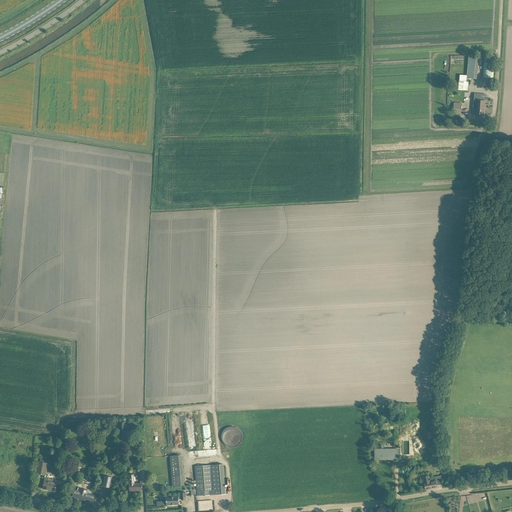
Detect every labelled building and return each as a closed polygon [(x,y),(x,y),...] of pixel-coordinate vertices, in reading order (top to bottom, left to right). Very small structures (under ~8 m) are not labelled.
[(468,57),(466,77),(477,78),(479,58),(468,57)] [(494,78),(495,63),(483,62),(483,77),(494,78)] [(459,80),(458,83),(461,83),(461,90),(468,90),(468,81),(466,81),(466,75),(460,74),(459,80)] [(486,94),(481,94),(474,93),(473,109),(477,109),(476,115),(484,116),(485,100),(486,94)] [(453,113),(461,114),(462,103),(453,102),(453,113)] [(400,454),(400,449),(375,449),(375,459),(390,459),(390,458),(392,458),(392,459),(398,459),(398,454),(400,454)] [(182,455),(179,455),(170,456),(172,486),(185,485),(182,455)] [(45,475),(48,463),(39,461),(36,473),(45,475)] [(225,494),(223,464),(195,466),(197,496),(225,494)] [(129,475),(129,486),(130,491),(142,490),(141,487),(142,487),(142,486),(141,486),(141,483),(134,484),(134,475),(129,475)] [(111,477),(105,476),(103,486),(109,488),(110,482),(114,483),(114,479),(111,479),(111,477)] [(431,480),(430,480),(429,476),(423,477),(425,489),(436,487),(435,481),(435,480),(431,481),(431,480)] [(49,478),(45,477),(43,489),(55,491),(57,480),(49,479),(49,478)] [(84,499),(85,499),(93,501),(95,496),(87,493),(88,490),(80,488),(79,491),(74,490),(72,496),(81,499),(81,497),(85,497),(84,499)] [(166,497),(166,505),(179,504),(178,499),(181,499),(181,500),(186,499),(186,492),(181,493),(181,496),(178,496),(166,497)]
